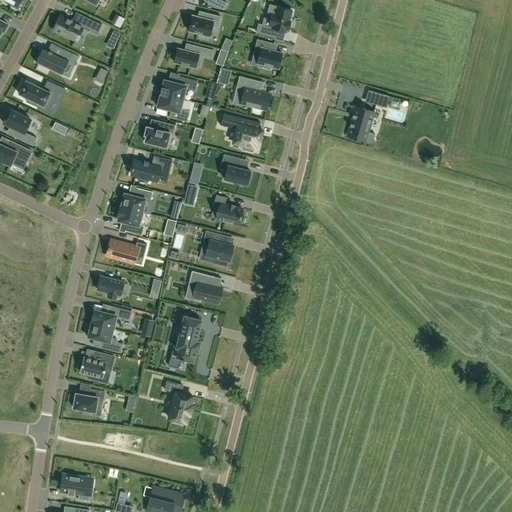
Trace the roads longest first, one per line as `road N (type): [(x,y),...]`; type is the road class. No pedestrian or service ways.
road 1 (residential): [(213,511),(342,0)]
road 2 (residential): [(171,0),(86,232)]
road 3 (residential): [(86,232),(44,431)]
